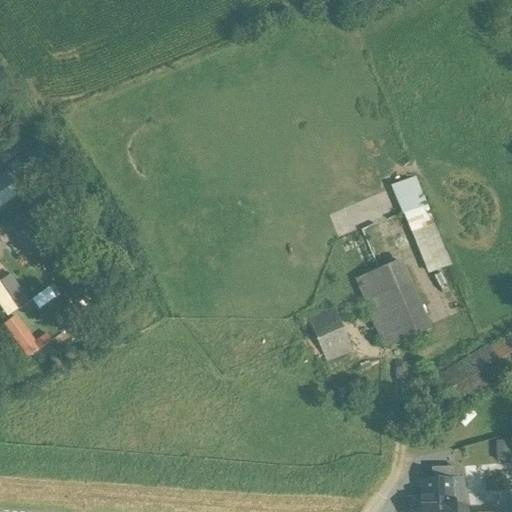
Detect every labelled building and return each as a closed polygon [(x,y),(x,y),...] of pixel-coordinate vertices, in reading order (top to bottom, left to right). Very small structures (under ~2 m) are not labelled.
[(0,176),(0,211),(26,190),(9,169),(0,176)] [(403,215),(428,275),(431,273),(448,267),(453,266),(437,229),(427,205),(403,215)] [(20,251),(45,241),(33,213),(8,223),(20,251)] [(354,280),(384,350),(430,330),(400,260),(354,280)] [(0,281),(0,305),(10,319),(33,303),(12,273),(0,281)] [(334,305),(299,320),(306,338),(315,335),(326,361),(353,349),(334,305)] [(8,323),(28,360),(42,352),(22,315),(8,323)] [(450,414),(484,393),(511,374),(511,334),(492,348),(490,345),(430,382),(450,414)] [(511,441),(496,443),(497,463),(511,461),(511,441)] [(464,478),(422,478),(422,511),(468,511),(469,511),(464,478)]
